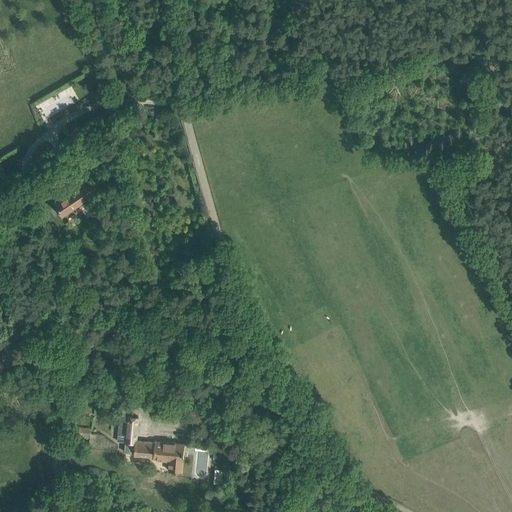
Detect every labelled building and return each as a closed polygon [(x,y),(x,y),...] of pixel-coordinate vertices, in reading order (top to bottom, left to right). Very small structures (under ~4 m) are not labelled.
[(78,166),(82,171),(88,166),(85,161),(78,166)] [(17,184),(14,177),(3,182),(6,188),(17,184)] [(67,196),(54,204),(62,216),(74,207),(92,195),(90,193),(87,187),(85,184),(77,189),(75,187),(72,189),(74,191),(67,196)] [(0,374),(9,367),(0,356),(0,374)] [(134,455),(154,457),(154,458),(170,460),(169,470),(182,471),(183,465),(184,455),(187,455),(188,451),(184,450),(185,444),(155,441),(136,439),(138,417),(119,416),(117,441),(125,442),(124,452),(134,453),(134,455)] [(78,437),(90,439),(92,428),(80,426),(78,437)]
